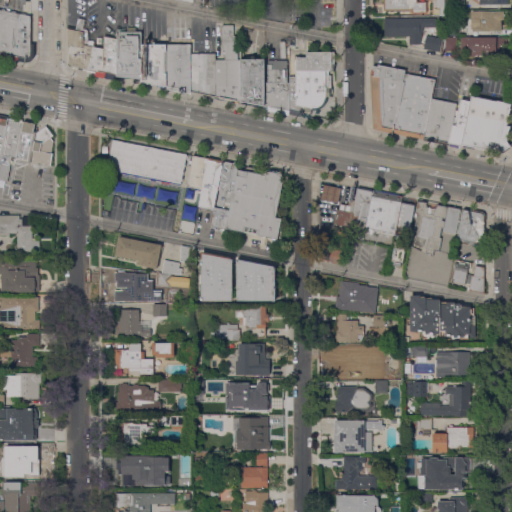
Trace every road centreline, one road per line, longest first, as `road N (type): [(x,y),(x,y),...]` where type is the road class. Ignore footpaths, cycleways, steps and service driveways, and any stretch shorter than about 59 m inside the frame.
road 1 (residential): [(78,511),(79,100)]
road 2 (residential): [(302,511),(306,145)]
road 3 (residential): [(499,511),(501,222),(511,193)]
road 4 (primary): [(429,169),(193,122)]
road 5 (residential): [(349,153),(354,0)]
